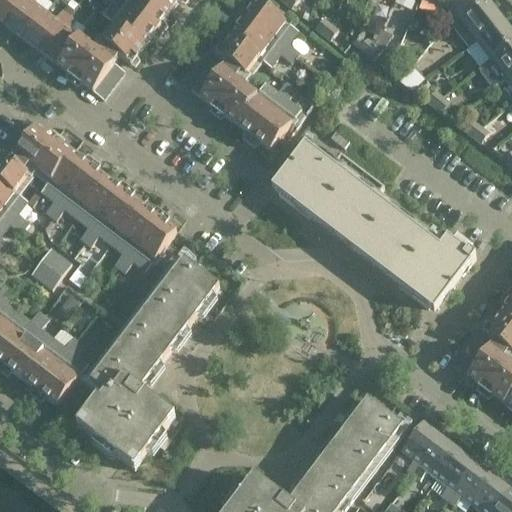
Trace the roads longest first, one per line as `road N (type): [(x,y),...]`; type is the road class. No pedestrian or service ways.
road 1 (residential): [(414,376),(375,346),(361,292),(320,263),(266,264),(227,236)]
road 2 (residential): [(227,236),(266,185),(140,88)]
road 3 (residential): [(511,235),(346,112)]
road 4 (residential): [(162,511),(97,494),(0,418)]
road 5 (residential): [(414,376),(511,247)]
road 6 (residential): [(227,236),(207,207),(106,133)]
road 7 (residential): [(511,452),(414,376)]
